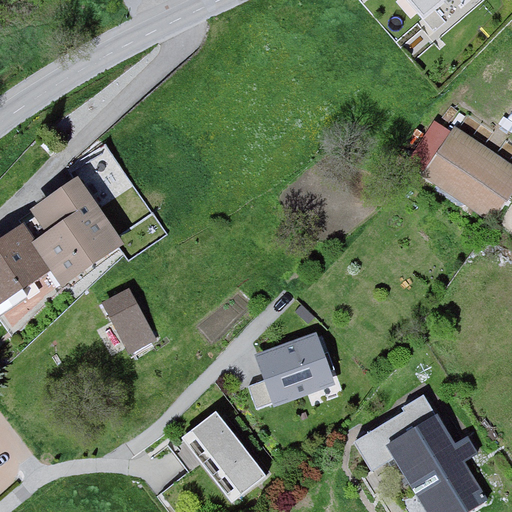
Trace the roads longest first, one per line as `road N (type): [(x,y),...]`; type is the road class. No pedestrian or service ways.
road 1 (residential): [(0,120),(225,0)]
road 2 (residential): [(6,511),(44,479),(116,464)]
